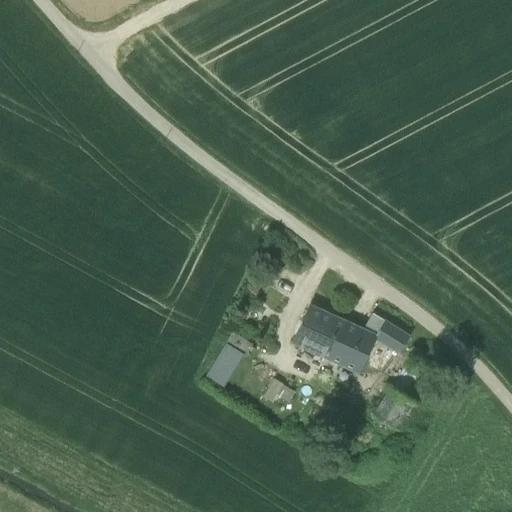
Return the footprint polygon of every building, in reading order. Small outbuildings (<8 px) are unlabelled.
[(348,322),(310,305),(292,343),(330,361),(348,322)] [(348,322),(330,361),(359,374),(375,340),(398,354),(409,337),(374,315),(366,331),(348,322)] [(253,344),(234,333),(226,346),(241,355),(245,357),(253,344)] [(226,346),(206,378),(221,387),(241,355),(226,346)] [(263,397),(285,410),(296,390),(274,378),(263,397)] [(392,389),(375,414),(402,433),(419,408),(392,389)]
